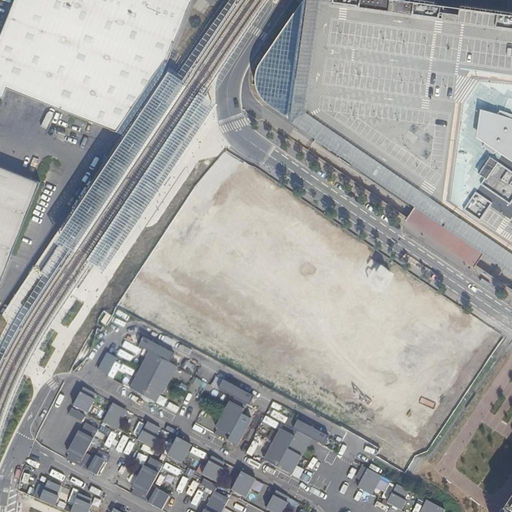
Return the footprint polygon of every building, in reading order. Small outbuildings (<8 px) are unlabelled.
[(1,87),(116,136),(121,128),(135,107),(155,78),(168,47),(170,45),(188,0),(10,0),(4,15),(0,23),(0,90),(1,89),(1,87)] [(301,0),(288,19),(275,39),(267,51),(261,59),(257,66),(256,67),(254,71),(253,77),(253,81),(253,87),(256,93),(258,98),(261,102),(265,105),(288,121),(296,110),(320,126),(312,137),(415,207),(430,217),(439,204),(461,218),(452,232),(473,246),(484,254),(511,272),(511,13),(501,12),(405,0),(404,0),(301,0)] [(172,71),(58,242),(71,251),(77,254),(191,84),(186,81),(172,71)] [(202,91),(88,262),(93,265),(106,274),(221,104),(207,95),(202,91)] [(296,110),(288,121),(312,137),(320,126),(296,110)] [(113,236),(117,239),(133,215),(136,217),(157,186),(154,184),(170,160),(165,157),(163,161),(139,144),(141,141),(137,138),(120,162),(118,161),(97,191),(100,193),(92,205),(89,202),(41,273),(52,280),(71,251),(91,220),(114,235),(113,236)] [(0,256),(32,181),(0,167),(0,256)] [(241,175),(184,264),(385,390),(429,321),(448,333),(460,313),(241,175)] [(415,207),(405,222),(433,241),(436,243),(474,269),(474,268),(484,254),(473,246),(452,232),(461,218),(439,204),(430,217),(415,207)] [(191,325),(196,312),(188,309),(184,323),(191,325)] [(102,322),(107,325),(112,317),(106,314),(102,322)] [(157,337),(167,343),(170,337),(160,332),(157,337)] [(106,354),(100,371),(111,376),(118,358),(106,354)] [(136,382),(132,391),(156,403),(160,394),(162,395),(171,377),(169,376),(174,367),(150,354),(146,364),(144,363),(135,381),(136,382)] [(218,376),(213,385),(251,403),(256,394),(218,376)] [(83,389),(74,408),(87,415),(92,406),(90,405),(95,395),(83,389)] [(229,408),(227,407),(218,424),(220,425),(216,434),(229,441),(247,405),(234,398),(229,408)] [(113,404),(103,423),(117,430),(124,417),(122,416),(125,411),(113,404)] [(84,418),(71,411),(68,416),(81,423),(84,418)] [(486,476),(493,481),(511,452),(511,422),(509,420),(475,469),(481,473),(478,478),(482,480),(486,476)] [(148,423),(138,441),(152,449),(157,439),(155,438),(160,429),(148,423)] [(72,451),(67,461),(97,476),(105,462),(96,457),(95,459),(86,455),(99,430),(87,424),(82,433),(80,432),(70,450),(72,451)] [(272,451),(268,461),(292,473),(296,464),(299,465),(308,446),(306,445),(309,440),(285,428),(280,437),(278,436),(270,450),(272,451)] [(108,436),(107,442),(123,445),(124,439),(108,436)] [(178,438),(168,457),(182,464),(187,455),(185,454),(190,445),(178,438)] [(213,457),(203,475),(218,483),(222,473),(220,472),(225,463),(213,457)] [(137,485),(132,495),(162,511),(170,496),(156,489),(155,491),(150,489),(163,464),(151,458),(146,467),(144,466),(135,484),(137,485)] [(377,476),(360,467),(354,479),(359,482),(357,486),(371,493),(377,482),(374,481),(377,476)] [(243,472),(233,491),(247,498),(252,489),(250,488),(255,478),(243,472)] [(303,481),(321,487),(324,479),(305,472),(303,481)] [(192,496),(199,483),(194,480),(187,493),(192,496)] [(218,487),(205,480),(202,485),(216,492),(218,487)] [(48,482),(40,501),(55,507),(58,498),(56,497),(60,487),(48,482)] [(407,492),(395,485),(386,502),(400,509),(404,502),(402,501),(407,492)] [(89,487),(88,492),(101,496),(103,490),(89,487)] [(74,504),(79,490),(74,488),(68,502),(74,504)] [(278,490),(268,509),(274,511),(284,511),(288,506),(286,505),(290,497),(278,490)] [(222,511),(230,499),(218,492),(215,498),(213,497),(204,511),(222,511)] [(79,495),(71,511),(89,511),(90,511),(87,510),(91,500),(79,495)] [(511,511),(511,498),(502,511),(511,511)] [(424,501),(418,511),(439,511),(441,510),(424,501)]
